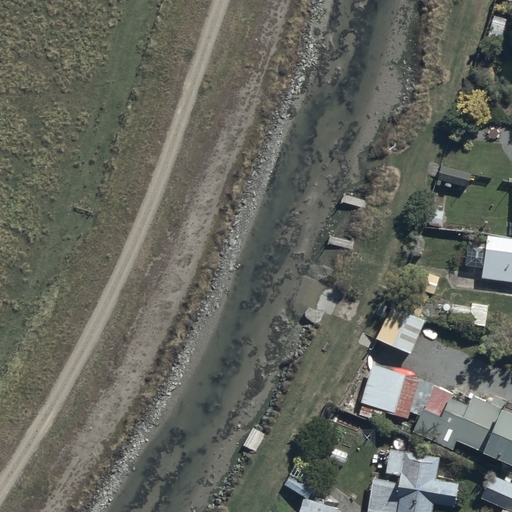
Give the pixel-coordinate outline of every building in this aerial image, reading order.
[(508,122),(470,120),(469,138),(507,141),(508,122)] [(511,236),(490,234),(484,275),(511,278),(511,236)] [(411,260),(404,278),(436,291),(443,272),(411,260)] [(406,292),(400,290),(379,333),(411,349),(426,319),(419,315),(429,296),(409,286),(406,292)] [(489,301),(453,298),(451,320),(487,323),(489,301)] [(419,377),(372,362),(356,411),(382,420),(386,408),(407,414),(419,377)] [(474,399),(433,381),(413,426),(456,444),(459,437),(511,459),(511,409),(476,394),(474,399)] [(441,455),(394,446),(389,477),(375,475),(368,511),(436,511),(438,502),(455,505),(460,479),(438,475),(441,455)] [(511,479),(499,472),(487,496),(511,509),(511,479)] [(339,511),(342,504),(306,495),(302,511),(339,511)]
